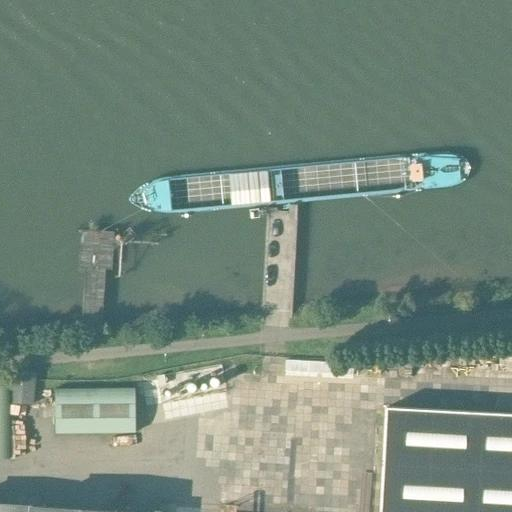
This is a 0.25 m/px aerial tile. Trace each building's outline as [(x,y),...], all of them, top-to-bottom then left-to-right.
[(189,369),(165,375),(177,412),(200,406),(189,369)] [(33,373),(13,371),(11,403),(31,405),(33,373)] [(163,375),(156,376),(158,386),(165,384),(163,375)] [(134,389),(54,389),(55,433),(134,433),(134,389)] [(511,511),(511,414),(386,408),(380,511),(511,511)]
